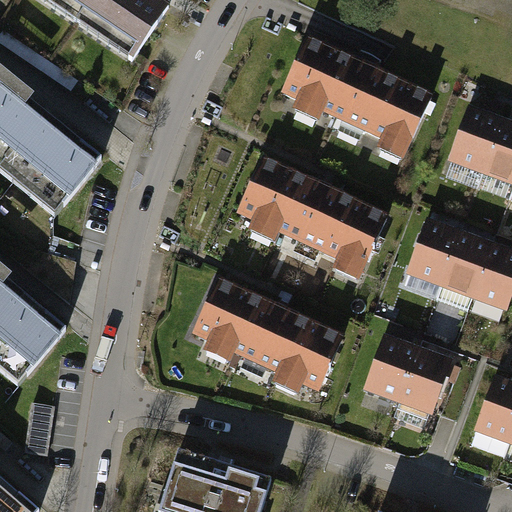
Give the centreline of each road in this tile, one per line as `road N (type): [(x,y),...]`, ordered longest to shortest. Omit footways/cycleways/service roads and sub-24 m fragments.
road 1 (residential): [(235,0),(199,51),(134,218),(110,397)]
road 2 (residential): [(110,397),(267,426),(496,511)]
